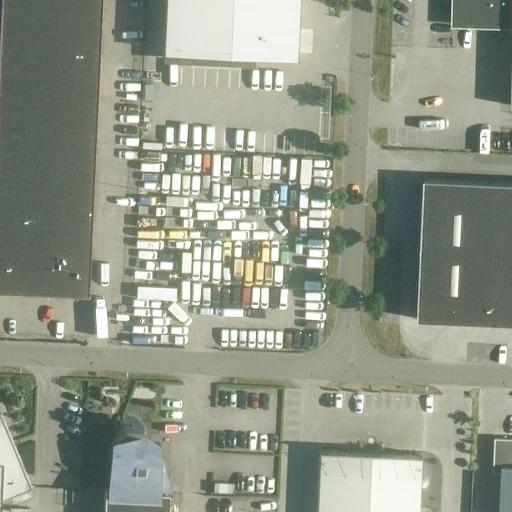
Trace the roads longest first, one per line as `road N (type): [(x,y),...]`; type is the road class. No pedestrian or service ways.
road 1 (unclassified): [(346,370),(362,0)]
road 2 (unknown): [(104,359),(115,0)]
road 3 (unclassified): [(346,370),(0,354)]
road 4 (unclassified): [(511,378),(346,370)]
